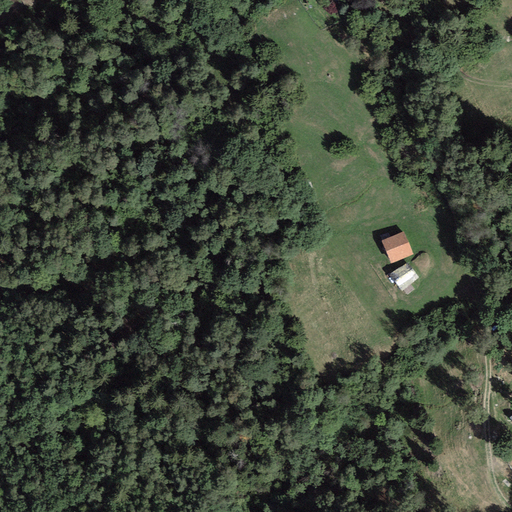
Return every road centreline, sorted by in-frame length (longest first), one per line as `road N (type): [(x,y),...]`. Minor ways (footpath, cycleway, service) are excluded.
road 1 (track): [(489,386),(484,310),(460,220),(419,138),(409,97),(411,35),(386,0)]
road 2 (track): [(511,507),(490,475),(489,386)]
